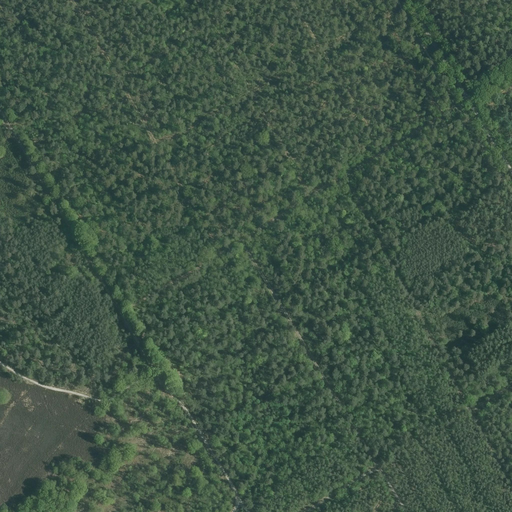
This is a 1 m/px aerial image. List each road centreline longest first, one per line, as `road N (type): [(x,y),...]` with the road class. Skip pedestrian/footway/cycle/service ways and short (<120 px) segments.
road 1 (track): [(470,411),(344,176)]
road 2 (track): [(241,240),(377,466)]
road 3 (track): [(118,307),(344,176)]
road 4 (track): [(118,307),(0,112)]
road 5 (track): [(511,174),(406,0)]
road 6 (track): [(344,176),(511,72)]
road 7 (track): [(156,376),(248,511)]
